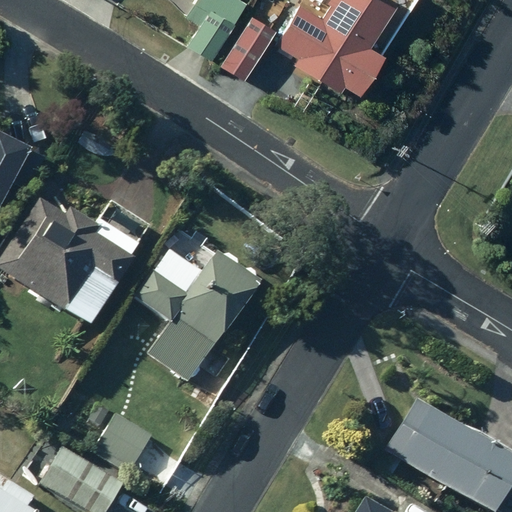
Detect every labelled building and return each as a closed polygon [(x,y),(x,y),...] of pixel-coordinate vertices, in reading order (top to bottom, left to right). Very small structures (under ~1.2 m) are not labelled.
[(194,0),(184,18),(198,26),(185,47),(208,61),(243,4),(235,0),(194,0)] [(307,49),(300,60),(317,70),(319,66),(325,70),(329,64),(350,76),(365,50),(369,52),(380,34),(377,32),(392,6),(381,0),(324,0),(322,4),(326,7),(302,47),(307,49)] [(249,17),(218,67),(241,81),(272,31),(249,17)] [(0,202),(9,186),(24,194),(41,162),(0,141),(0,202)] [(128,264),(125,262),(145,231),(106,206),(90,230),(65,214),(61,220),(35,203),(0,257),(0,275),(86,331),(128,264)] [(255,288),(248,282),(250,279),(243,273),(241,277),(230,269),(233,265),(221,256),(218,261),(202,249),(200,252),(199,251),(194,258),(205,266),(186,293),(156,271),(152,277),(149,275),(130,300),(166,326),(144,357),(184,386),(205,357),(209,361),(215,353),(210,350),(255,288)] [(395,462),(477,511),(494,511),(511,482),(511,465),(425,413),(395,462)] [(113,417),(94,450),(129,471),(149,438),(113,417)] [(60,451),(39,484),(83,511),(103,511),(119,487),(60,451)] [(390,465),(384,476),(394,481),(400,470),(390,465)] [(0,511),(23,511),(30,502),(0,482),(0,511)] [(375,511),(360,503),(354,511),(375,511)]
